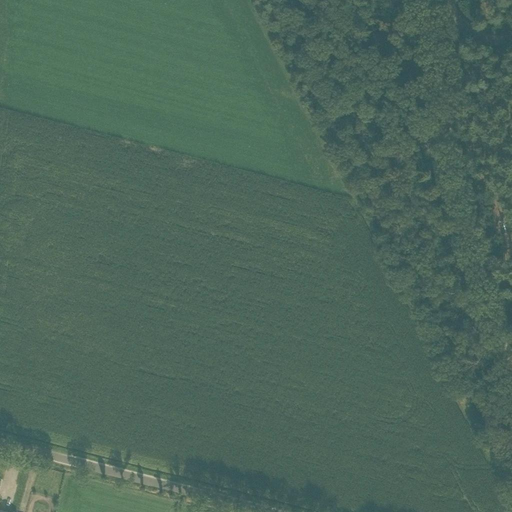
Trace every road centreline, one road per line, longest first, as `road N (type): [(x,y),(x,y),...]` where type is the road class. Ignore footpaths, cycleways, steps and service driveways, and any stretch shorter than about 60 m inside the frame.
road 1 (track): [(418,0),(511,392)]
road 2 (unclassified): [(257,511),(0,443)]
